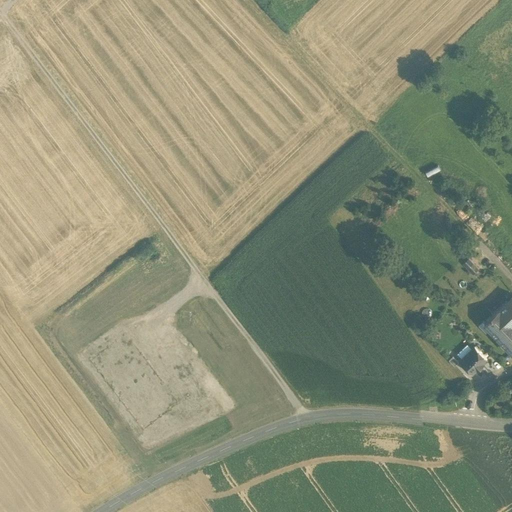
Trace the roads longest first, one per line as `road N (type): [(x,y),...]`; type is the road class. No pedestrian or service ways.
road 1 (track): [(0,15),(303,417)]
road 2 (secondary): [(103,511),(194,462),(303,417),(471,425)]
